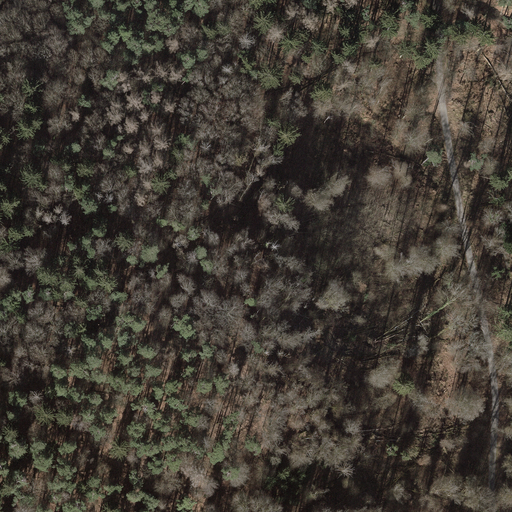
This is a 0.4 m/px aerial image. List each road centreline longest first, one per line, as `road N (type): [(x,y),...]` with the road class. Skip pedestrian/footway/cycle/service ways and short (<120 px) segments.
road 1 (track): [(493,511),(496,404),(439,72),(436,0)]
road 2 (track): [(461,212),(406,397),(379,446),(375,483)]
